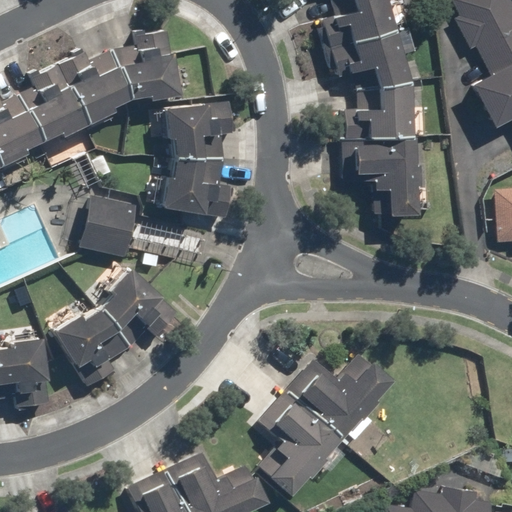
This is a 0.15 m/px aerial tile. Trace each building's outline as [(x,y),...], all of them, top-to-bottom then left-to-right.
[(330,0),(334,13),(316,18),(332,76),(350,71),(356,89),(356,106),(339,106),(343,179),(371,178),(373,211),(420,209),(413,78),(391,0),(330,0)] [(511,1),(511,0),(448,0),(486,71),(472,78),(495,123),(509,115),(511,121),(511,1)] [(0,162),(30,148),(28,144),(62,128),(63,132),(117,106),(115,102),(132,94),(150,91),(150,95),(183,90),(176,47),(170,48),(166,26),(134,31),(136,41),(112,45),(87,57),(83,48),(30,74),(35,82),(0,99),(0,98),(0,162)] [(175,134),(177,154),(174,172),(168,171),(163,203),(226,214),(231,182),(220,180),(224,158),(221,129),(232,128),(229,97),(166,103),(169,135),(175,134)] [(511,185),(492,187),(496,240),(511,238),(511,185)] [(135,202),(88,191),(77,243),(123,253),(135,202)] [(83,308),(53,326),(86,382),(114,366),(108,356),(129,344),(148,322),(158,330),(177,309),(161,295),(165,291),(131,262),(111,285),(114,288),(101,304),(86,312),(83,308)] [(15,404),(53,399),(45,332),(13,336),(14,342),(0,343),(0,395),(14,394),(15,404)] [(259,462),(292,491),(315,466),(322,473),(372,417),(364,410),(396,374),(362,344),(336,372),(315,353),(257,418),(280,439),(259,462)] [(70,511),(69,509),(61,511),(242,511),(271,499),(253,459),(217,475),(204,447),(126,483),(138,509),(132,511),(70,511)] [(381,500),(379,511),(490,511),(492,501),(475,498),(476,488),(443,483),(441,493),(412,488),(409,504),(381,500)]
